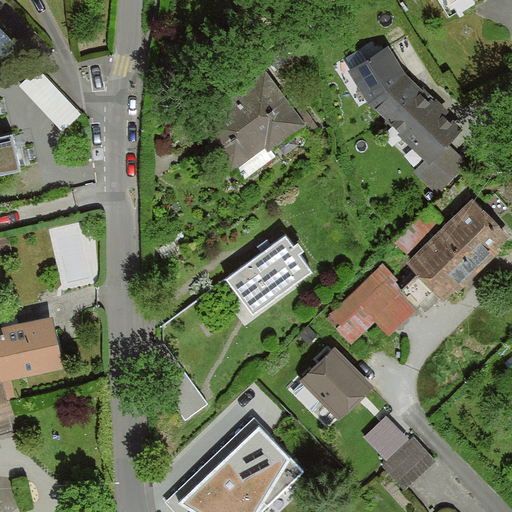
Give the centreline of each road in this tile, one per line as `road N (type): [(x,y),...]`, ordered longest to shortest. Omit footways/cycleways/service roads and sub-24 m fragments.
road 1 (residential): [(131,0),(115,120),(134,511)]
road 2 (residential): [(508,511),(425,425),(407,389),(420,352),(511,263)]
